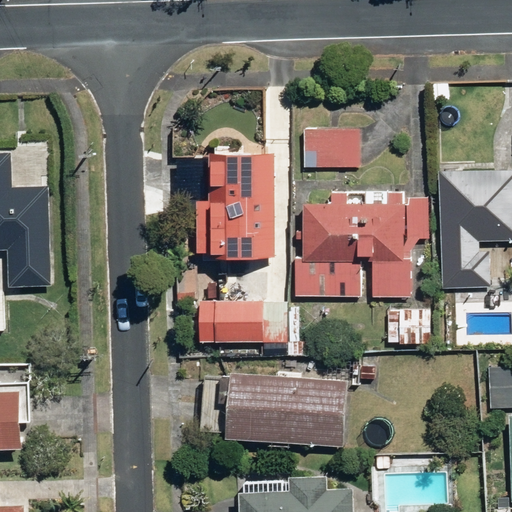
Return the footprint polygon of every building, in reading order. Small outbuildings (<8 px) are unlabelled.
[(361,127),(308,126),(308,164),(361,165),(361,127)] [(204,194),(201,247),(277,251),(281,149),(214,146),(212,174),(218,175),(218,194),(204,194)] [(16,151),(0,151),(0,249),(11,250),(12,287),(56,285),(52,185),(17,186),(16,151)] [(511,164),(442,166),(444,285),(491,284),(490,247),(481,247),(481,239),(511,237),(511,164)] [(334,200),(308,198),(306,229),(299,229),(299,237),(307,238),(306,254),(300,254),(298,291),(364,295),(365,275),(360,274),(361,257),(377,258),(375,292),(410,294),(413,247),(419,248),(420,235),(429,236),(431,196),(412,195),(412,201),(407,201),(408,190),(367,188),(366,200),(350,199),(350,189),(334,188),(334,200)] [(301,307),(289,306),(289,300),(202,297),(201,337),(288,340),(287,350),(309,351),(309,341),(300,340),(301,307)] [(434,307),(391,305),(390,340),(432,342),(434,307)] [(511,366),(492,366),(491,404),(511,404),(511,366)] [(203,429),(230,431),(230,437),(346,445),(351,378),(234,370),(233,382),(207,380),(203,429)] [(25,389),(0,390),(0,448),(27,448),(25,389)] [(356,511),(357,486),(330,486),(330,469),(294,468),(293,491),(244,489),(243,511),(356,511)] [(0,511),(28,511),(29,501),(0,501),(0,511)]
